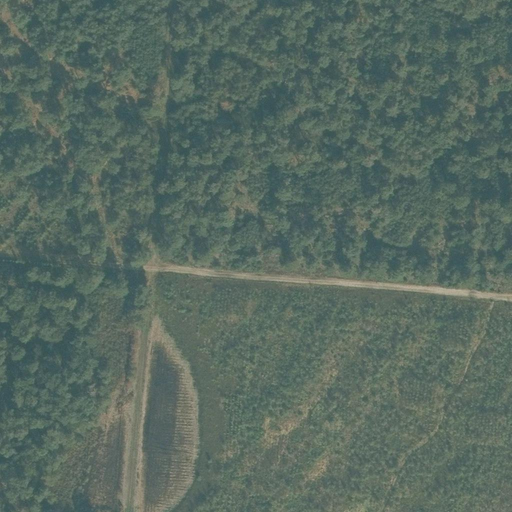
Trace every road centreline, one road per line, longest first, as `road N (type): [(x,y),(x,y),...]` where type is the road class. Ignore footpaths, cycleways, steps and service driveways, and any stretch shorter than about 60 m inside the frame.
road 1 (track): [(511,305),(144,268)]
road 2 (track): [(144,268),(172,0)]
road 3 (track): [(120,511),(144,268)]
road 4 (track): [(144,268),(0,257)]
